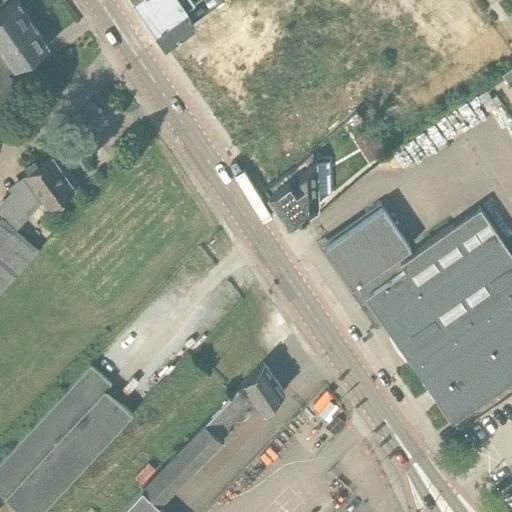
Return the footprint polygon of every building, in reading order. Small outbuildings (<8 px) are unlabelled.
[(146,0),(138,5),(153,26),(189,0),(146,0)] [(189,0),(153,26),(164,42),(220,2),(218,0),(189,0)] [(0,48),(34,26),(17,1),(0,12),(0,48)] [(34,26),(0,48),(0,78),(48,46),(34,26)] [(0,109),(21,85),(9,75),(0,85),(0,109)] [(355,109),(344,120),(350,127),(362,119),(355,109)] [(367,130),(353,139),(360,149),(374,140),(367,130)] [(289,170),(264,188),(289,224),(293,225),(316,209),(318,204),(315,162),(308,153),(305,156),(304,155),(297,161),(298,163),(289,170)] [(16,228),(42,200),(48,209),(75,190),(51,155),(39,164),(36,161),(26,168),(28,171),(24,174),(25,176),(11,186),(15,192),(0,208),(0,213),(2,216),(16,228)] [(411,363),(415,359),(511,293),(511,253),(479,205),(407,255),(404,250),(410,246),(382,205),(324,245),(352,285),(355,282),(411,363)] [(0,289),(38,248),(16,228),(2,216),(0,218),(0,289)] [(511,293),(415,359),(453,414),(511,373),(511,293)] [(252,401),(263,412),(284,390),(263,361),(120,511),(165,511),(159,506),(223,438),(222,437),(228,431),(229,427),(235,419),(240,419),(245,413),(245,408),(252,401)] [(0,492),(21,511),(40,511),(132,413),(105,388),(111,382),(90,363),(0,460),(0,492)]
